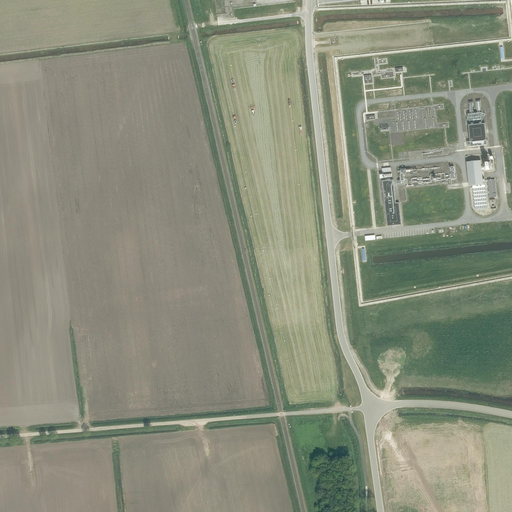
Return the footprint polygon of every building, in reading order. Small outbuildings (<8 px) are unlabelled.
[(471,147),(487,145),(485,124),(469,126),(471,147)] [(469,186),(483,185),(481,161),(467,162),(469,186)] [(383,168),(383,172),(381,172),(381,177),(392,176),(392,167),(383,168)] [(404,173),(412,172),(411,167),(398,169),(400,181),(405,180),(404,173)] [(382,181),(387,226),(401,225),(399,203),(396,203),(393,180),(382,181)] [(490,198),(497,197),(495,180),(488,181),(490,198)] [(472,453),(466,453),(471,493),(486,491),(481,448),(471,450),(472,453)] [(511,467),(511,452),(490,449),(487,464),(511,467)] [(511,491),(482,495),(484,510),(511,506),(511,491)]
